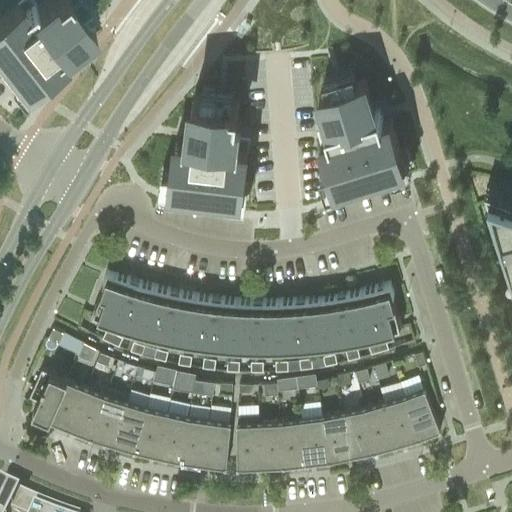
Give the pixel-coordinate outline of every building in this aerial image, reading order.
[(17,2),(0,15),(0,52),(27,87),(63,59),(58,53),(57,52),(62,48),(66,45),(66,44),(64,41),(67,39),(92,19),(90,16),(77,0),(41,0),(36,5),(33,1),(23,9),(18,1),(17,2)] [(364,77),(320,90),(329,118),(331,124),(326,126),(327,129),(330,138),(322,141),(328,162),(335,183),(342,181),(400,163),(404,162),(391,118),(387,119),(382,120),(379,109),(378,110),(374,111),(364,77)] [(175,139),(170,185),(220,191),(242,193),(247,149),(247,148),(238,147),(240,135),(236,134),(235,134),(237,120),(240,99),(194,94),(190,129),(185,129),(184,140),(175,139)] [(511,198),(485,188),(492,211),(488,212),(493,228),(497,227),(510,270),(506,271),(511,287),(511,286),(511,198)] [(401,324),(400,317),(398,318),(392,295),(393,295),(390,281),(383,284),(382,282),(381,282),(381,284),(362,289),(342,293),(342,291),(340,291),(341,293),(337,294),(321,296),(301,298),(301,296),(299,296),(299,298),(279,299),(259,299),(259,297),(257,297),(257,299),(253,299),(237,298),(221,297),(217,296),(217,294),(216,294),(216,296),(195,293),(175,290),(176,288),(174,287),(174,289),(154,285),(135,279),(136,277),(134,277),(134,279),(118,273),(107,269),(102,282),(104,283),(96,305),(94,304),(92,311),(93,311),(93,312),(99,314),(110,318),(121,322),(131,325),(142,328),(154,331),(166,333),(178,336),(189,338),(200,339),(211,341),(223,342),(235,343),(247,344),(258,344),(270,344),(281,344),(292,343),(304,343),(316,341),(327,340),(338,339),(349,337),(360,335),(372,332),(383,330),(400,325),(401,324)] [(58,342),(63,331),(53,326),(47,337),(58,342)] [(102,337),(108,340),(112,331),(106,329),(102,337)] [(63,331),(58,342),(68,347),(73,336),(63,331)] [(117,334),(112,331),(108,340),(113,343),(117,334)] [(123,336),(117,334),(113,343),(118,345),(123,336)] [(380,340),(382,349),(388,348),(385,338),(380,340)] [(136,352),(139,342),(133,340),(130,350),(136,352)] [(380,340),(374,342),(377,351),(382,349),(380,340)] [(78,352),(77,354),(90,359),(96,348),(84,342),(78,352)] [(145,344),(139,342),(136,352),(142,353),(145,344)] [(377,351),(374,342),(368,343),(371,353),(377,351)] [(159,358),(162,349),(156,347),(153,357),(159,358)] [(357,347),(351,348),(354,358),(360,356),(357,347)] [(354,358),(351,348),(345,350),(348,359),(354,358)] [(168,350),(162,349),(159,358),(165,360),(168,350)] [(107,364),(110,355),(100,351),(96,360),(107,364)] [(418,365),(425,363),(422,351),(414,353),(418,365)] [(134,374),(137,365),(125,361),(122,371),(134,374)] [(385,362),(374,365),(378,377),(388,374),(385,362)] [(155,370),(153,380),(173,384),(174,380),(176,369),(157,364),(155,370)] [(49,418),(67,377),(42,367),(29,395),(38,399),(33,411),(48,417),(48,418),(49,418)] [(153,380),(155,370),(144,367),(141,377),(153,380)] [(366,367),(355,370),(358,381),(369,378),(366,367)] [(176,369),(174,380),(193,384),(194,378),(195,372),(176,369)] [(298,386),(317,384),(316,378),(315,372),(296,375),(298,386)] [(338,383),(351,381),(349,372),(336,375),(338,383)] [(296,375),(277,377),(277,383),(277,389),(298,386),(296,375)] [(327,376),(316,378),(317,384),(318,388),(329,386),(327,376)] [(86,385),(67,378),(67,377),(49,418),(49,419),(50,419),(50,418),(70,426),(86,385)] [(206,392),(208,380),(194,378),(193,384),(192,390),(206,392)] [(232,390),(232,382),(220,382),(219,389),(232,390)] [(251,391),(252,383),(239,383),(239,391),(251,391)] [(264,394),(278,394),(277,383),(264,383),(264,394)] [(106,393),(105,393),(86,385),(70,426),(90,434),(90,435),(91,435),(106,393)] [(127,400),(129,393),(108,386),(105,393),(106,393),(91,435),(92,435),(93,435),(113,441),(126,399),(127,400)] [(419,435),(440,427),(425,386),(404,394),(418,436),(419,436),(419,435)] [(418,436),(404,394),(384,400),(396,442),(417,436),(417,437),(418,436)] [(146,405),(127,400),(126,399),(113,441),(134,448),(135,448),(146,405)] [(375,448),(396,442),(384,400),(364,406),(374,449),(375,449),(375,448)] [(158,453),(167,410),(146,405),(135,448),(136,448),(136,449),(136,448),(158,453)] [(374,449),(364,406),(343,410),(352,453),(373,449),(374,449)] [(180,458),(188,415),(167,410),(158,453),(179,458),(180,458)] [(330,457),(352,453),(343,410),(322,414),(329,458),(330,458),(330,457)] [(259,421),(259,414),(237,414),(237,463),(237,464),(237,465),(237,466),(237,465),(238,465),(238,466),(239,466),(239,465),(261,464),(259,421)] [(329,458),(322,414),(301,417),(306,460),(328,458),(329,458)] [(203,461),(209,418),(188,415),(180,458),(180,459),(181,459),(181,458),(203,461)] [(285,463),(306,460),(301,417),(280,419),(284,463),(284,464),(285,463)] [(226,462),(231,421),(209,418),(203,461),(224,464),(224,465),(225,465),(226,465),(227,465),(227,464),(226,464),(227,463),(227,462),(226,462)] [(283,463),(284,463),(280,419),(259,421),(261,464),(282,463),(282,464),(283,464),(283,463)] [(36,511),(39,505),(20,497),(0,487),(0,511),(36,511)]
